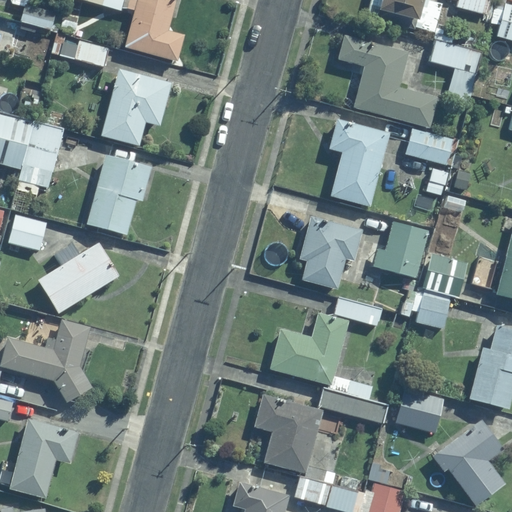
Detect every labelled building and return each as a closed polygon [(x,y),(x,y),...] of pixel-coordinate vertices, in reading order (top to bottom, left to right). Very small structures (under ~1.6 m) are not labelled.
[(75,0),(119,12),(133,12),(122,49),(179,65),(187,37),(169,32),(178,0),(75,0)] [(385,0),(382,14),(419,24),(417,30),(434,34),(442,4),(428,1),(427,0),(385,0)] [(456,0),(454,8),(485,16),(489,0),(456,0)] [(511,6),(504,4),(501,13),(493,10),(488,24),(497,26),(494,36),(511,42),(511,6)] [(57,17),(22,5),(17,22),(52,33),(57,17)] [(56,33),(50,55),(104,69),(110,48),(56,33)] [(29,39),(8,35),(5,57),(25,61),(29,39)] [(364,69),(353,109),(429,129),(437,101),(398,91),(408,56),(344,39),(338,62),(364,69)] [(482,55),(435,42),(428,64),(450,70),(443,97),(468,104),(482,55)] [(173,81),(116,68),(101,138),(140,147),(145,124),(162,128),(173,81)] [(65,130),(0,115),(0,166),(20,171),(21,166),(55,174),(65,130)] [(369,209),(389,134),(336,120),(328,153),(343,156),(331,199),(369,209)] [(451,140),(409,129),(402,155),(444,166),(451,140)] [(153,166),(104,153),(85,227),(128,238),(137,204),(142,205),(153,166)] [(439,195),(444,174),(428,169),(422,191),(439,195)] [(47,222),(12,214),(5,245),(40,253),(47,222)] [(361,233),(309,218),(297,261),(307,264),(302,282),(336,291),(344,261),(353,264),(361,233)] [(413,280),(426,230),(391,221),(383,252),(374,249),(369,268),(413,280)] [(511,231),(495,299),(511,303),(511,231)] [(57,314),(117,280),(96,244),(37,279),(57,314)] [(422,289),(454,298),(460,300),(469,263),(430,254),(422,289)] [(454,298),(422,289),(413,326),(446,333),(454,298)] [(338,298),(333,314),(378,328),(383,310),(372,307),(374,299),(348,291),(345,300),(338,298)] [(325,386),(319,408),(382,425),(386,409),(367,404),(372,386),(335,376),(349,325),(317,317),(311,340),(279,332),(269,371),(325,386)] [(0,360),(0,369),(54,381),(67,404),(90,390),(79,370),(88,330),(61,324),(58,338),(49,336),(46,349),(4,340),(0,360)] [(491,350),(482,348),(470,401),(510,410),(511,403),(511,333),(496,330),(491,350)] [(443,397),(403,388),(394,426),(434,435),(443,397)] [(298,473),(291,498),(342,511),(358,511),(363,494),(333,485),(336,475),(307,466),(321,413),(261,396),(252,427),(273,433),(265,464),(298,473)] [(11,402),(0,399),(0,420),(5,422),(11,402)] [(81,434),(26,419),(7,489),(46,500),(57,462),(72,467),(81,434)] [(502,453),(480,422),(431,456),(444,475),(449,472),(473,507),(505,485),(489,462),(502,453)] [(400,511),(407,493),(373,483),(364,511),(400,511)] [(283,511),(287,499),(238,487),(233,508),(244,511),(283,511)]
